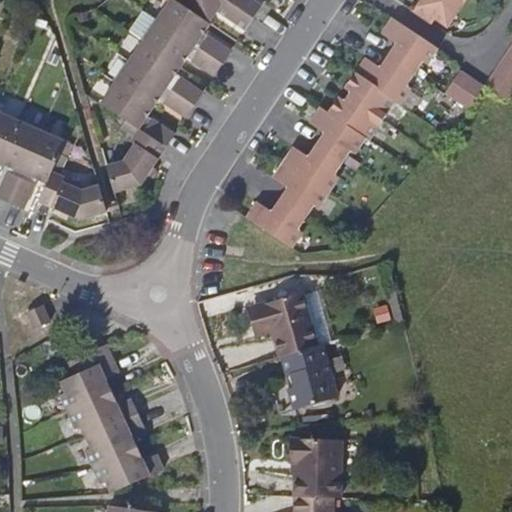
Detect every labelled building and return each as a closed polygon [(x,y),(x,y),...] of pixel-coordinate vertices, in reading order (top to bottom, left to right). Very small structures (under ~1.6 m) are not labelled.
[(215,23),(181,0),(177,0),(165,18),(202,43),(208,35),(215,23)] [(181,0),(215,23),(223,11),(250,29),(258,18),(231,0),(181,0)] [(231,0),(258,18),(266,6),(256,0),(231,0)] [(398,0),(397,3),(434,27),(437,22),(451,30),(470,0),(398,0)] [(437,45),(391,15),(381,30),(398,41),(389,55),(414,71),(422,57),(427,60),(437,45)] [(165,18),(152,38),(189,63),(196,53),(202,43),(165,18)] [(216,34),(213,39),(208,47),(229,61),(237,48),(216,34)] [(213,39),(208,35),(202,43),(208,47),(213,39)] [(152,38),(137,59),(175,85),(181,76),(189,63),(152,38)] [(208,47),(202,43),(196,53),(201,57),(208,47)] [(505,101),(511,90),(511,43),(484,87),(505,101)] [(220,74),(229,61),(208,47),(201,57),(199,59),(220,74)] [(414,71),(389,55),(380,69),(363,58),(355,71),(394,97),(400,101),(409,87),(405,85),(414,71)] [(137,59),(123,80),(161,106),(168,95),(175,85),(137,59)] [(394,97),(355,71),(344,87),(355,95),(352,99),(381,118),(394,97)] [(470,108),(484,87),(459,72),(446,93),(470,108)] [(186,80),(181,76),(175,85),(180,88),(186,80)] [(186,80),(180,88),(201,102),(209,90),(188,76),(186,80)] [(110,101),(133,117),(147,126),(153,118),(161,106),(123,80),(110,101)] [(180,88),(175,85),(168,95),(173,98),(180,88)] [(192,115),(201,102),(180,88),(173,98),(172,101),(192,115)] [(367,139),(381,118),(352,99),(349,104),(338,97),(328,113),(365,137),(367,139)] [(0,158),(5,161),(23,118),(0,108),(0,158)] [(356,152),(365,137),(328,113),(319,108),(310,122),(325,132),(316,146),(342,164),(351,149),(356,152)] [(109,164),(117,190),(148,180),(173,144),(152,130),(147,126),(133,117),(130,123),(143,132),(140,136),(145,140),(135,155),(109,164)] [(158,121),(152,130),(173,144),(181,131),(160,117),(158,121)] [(28,171),(45,128),(23,118),(5,161),(18,167),(28,171)] [(158,121),(153,118),(147,126),(152,130),(158,121)] [(50,181),(56,165),(68,138),(45,128),(28,171),(38,175),(50,181)] [(78,148),(66,143),(56,165),(50,181),(43,196),(83,213),(108,206),(101,180),(85,185),(66,177),(78,148)] [(342,164),(316,146),(307,159),(292,149),(283,164),(328,194),(337,180),(334,177),(342,164)] [(319,209),(328,194),(283,164),(273,178),(288,188),(279,202),(306,220),(315,206),(319,209)] [(25,177),(28,171),(18,167),(15,173),(25,177)] [(35,181),(38,175),(28,171),(25,177),(35,181)] [(7,183),(20,188),(25,177),(15,173),(11,172),(7,183)] [(20,188),(34,194),(39,183),(35,181),(25,177),(20,188)] [(20,188),(7,183),(2,195),(15,201),(20,188)] [(34,194),(20,188),(15,201),(28,207),(34,194)] [(246,219),(291,250),(302,234),(298,231),(306,220),(279,202),(271,214),(256,204),(246,219)] [(331,341),(317,289),(303,293),(317,345),(322,344),(331,341)] [(281,355),(285,355),(317,345),(303,293),(302,291),(259,303),(266,326),(272,324),(281,355)] [(57,321),(52,303),(34,309),(39,327),(57,321)] [(261,327),(266,326),(259,303),(255,304),(261,327)] [(63,397),(70,411),(120,388),(114,375),(127,369),(113,341),(74,360),(81,374),(63,383),(68,394),(63,397)] [(317,345),(285,355),(289,373),(293,372),(296,384),(292,386),(297,408),(337,396),(322,344),(317,345)] [(354,390),(344,354),(332,357),(343,393),(354,390)] [(127,401),(120,388),(70,411),(79,429),(84,426),(89,436),(147,409),(140,395),(127,401)] [(153,424),(147,409),(89,436),(94,448),(90,451),(98,466),(147,442),(141,430),(153,424)] [(298,496),(335,497),(343,497),(345,440),(299,438),(298,464),(298,496)] [(110,480),(115,491),(172,463),(166,449),(154,455),(147,442),(98,466),(105,483),(110,480)] [(334,511),(335,497),(298,496),(297,511),(334,511)] [(164,511),(165,509),(112,503),(110,511),(164,511)]
